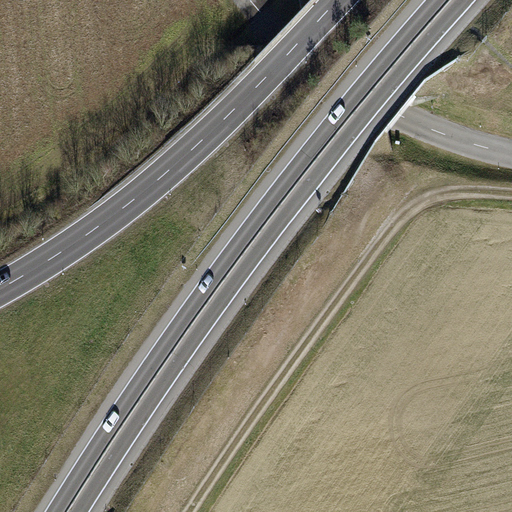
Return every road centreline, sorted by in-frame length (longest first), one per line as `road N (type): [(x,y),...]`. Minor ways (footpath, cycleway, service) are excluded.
road 1 (trunk): [(80,511),(263,245),(464,0)]
road 2 (trunk): [(437,0),(246,234),(56,511)]
road 3 (track): [(190,511),(405,214),(451,192),(511,194)]
road 4 (primary): [(0,289),(164,175),(339,0)]
road 5 (tertiary): [(251,0),(280,33),(358,92),(439,132),(511,153)]
